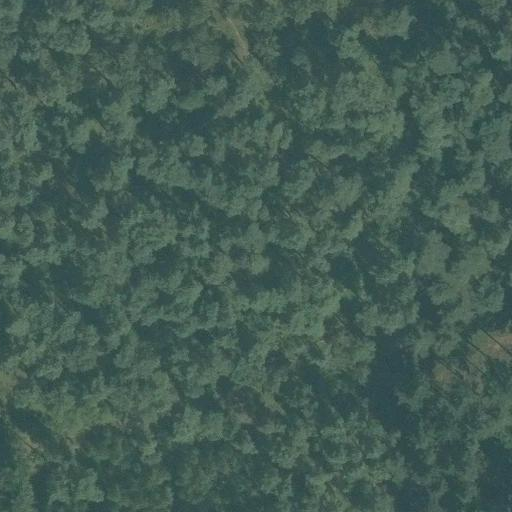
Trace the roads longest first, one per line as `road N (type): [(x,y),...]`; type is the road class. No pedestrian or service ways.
road 1 (track): [(0,402),(511,314)]
road 2 (track): [(427,511),(404,333)]
